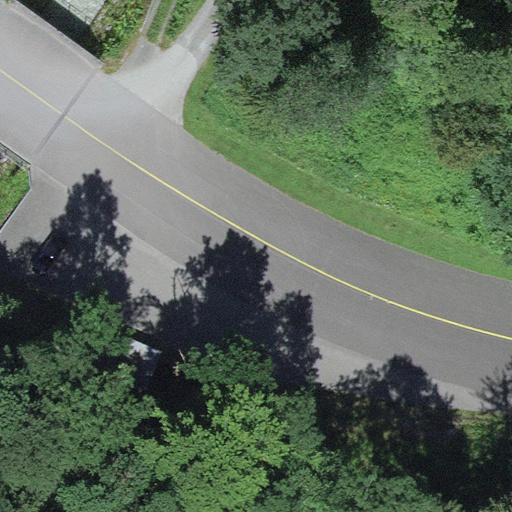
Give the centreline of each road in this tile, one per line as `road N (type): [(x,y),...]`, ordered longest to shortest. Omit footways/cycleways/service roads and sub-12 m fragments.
road 1 (track): [(220,0),(0,268)]
road 2 (track): [(250,511),(260,383),(314,276)]
